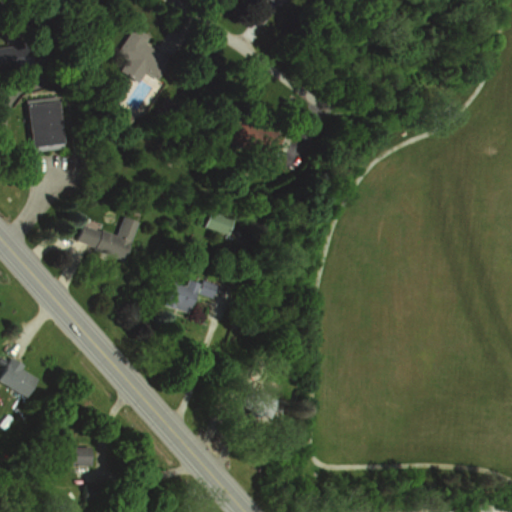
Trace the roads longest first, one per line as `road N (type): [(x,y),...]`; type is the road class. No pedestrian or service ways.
road 1 (primary): [(242,511),(0,238)]
road 2 (residential): [(313,118),(323,102),(183,0)]
